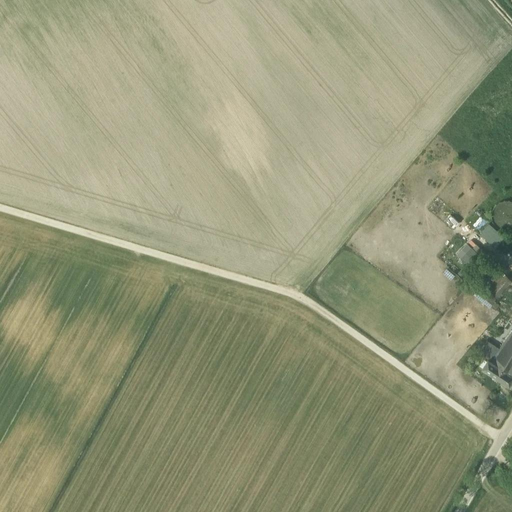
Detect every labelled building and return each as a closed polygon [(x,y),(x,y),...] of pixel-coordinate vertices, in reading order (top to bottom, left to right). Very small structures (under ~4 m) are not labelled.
[(511,200),(509,200),(506,200),(503,201),(500,202),(497,204),(495,206),(493,209),(492,212),(491,215),(492,219),(492,222),(494,225),(496,227),(499,229),(502,231),(505,231),(508,231),(511,231),(511,230),(511,200)] [(490,223),(480,234),(496,247),(505,236),(490,223)] [(471,239),(467,243),(472,248),(476,244),(471,239)] [(482,258),(471,247),(461,258),(471,268),(482,258)] [(496,299),(480,286),(473,294),(489,307),(496,299)] [(511,332),(491,362),(488,360),(483,368),(509,386),(511,380),(511,332)]
